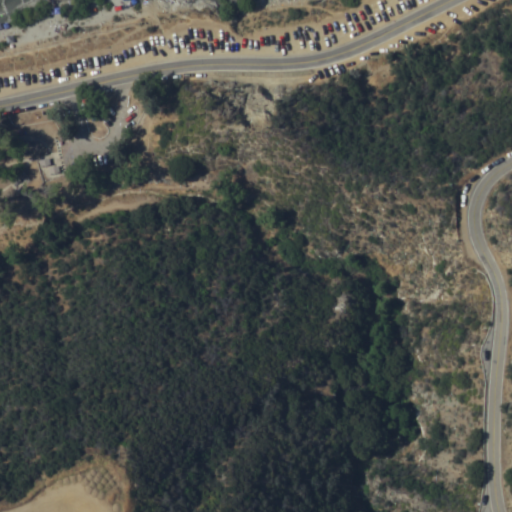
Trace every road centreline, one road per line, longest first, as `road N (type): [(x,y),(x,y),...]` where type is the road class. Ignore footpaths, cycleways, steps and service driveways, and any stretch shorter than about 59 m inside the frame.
road 1 (tertiary): [(0,104),(163,68),(322,60),(451,0)]
road 2 (residential): [(511,161),(483,187),(473,224),(501,304),(492,419),(497,511)]
